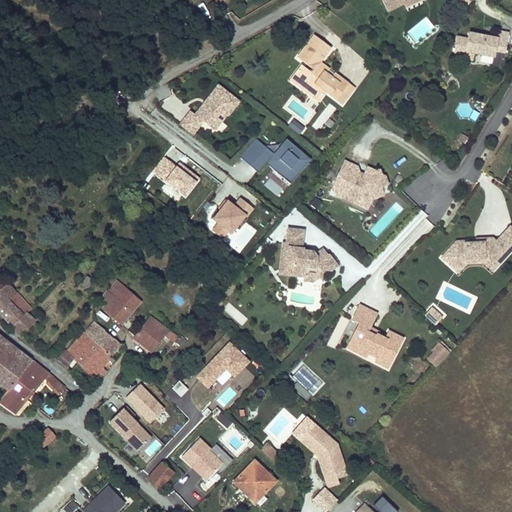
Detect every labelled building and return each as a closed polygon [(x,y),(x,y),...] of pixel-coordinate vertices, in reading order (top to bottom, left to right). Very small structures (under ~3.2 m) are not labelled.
[(382,0),(389,12),(404,4),(406,7),(418,1),(417,0),(382,0)] [(470,30),(469,36),(458,34),(455,50),(466,53),(467,50),(475,51),(496,55),(494,64),(503,66),(510,31),(500,29),(499,36),(470,30)] [(302,66),(294,76),(321,97),(325,91),(342,103),(353,88),(334,74),(331,78),(324,73),(316,66),(319,62),(330,48),(314,36),(297,57),(313,70),(311,73),(302,66)] [(474,58),(475,51),(467,50),(466,53),(465,56),(474,58)] [(319,62),(316,66),(324,73),(327,68),(319,62)] [(321,97),(294,76),(291,79),(318,100),(321,97)] [(201,121),(208,126),(220,111),(225,114),(226,115),(237,101),(217,84),(193,114),(189,110),(184,117),(196,127),(201,121)] [(220,111),(208,126),(213,130),(225,114),(220,111)] [(196,127),(184,117),(179,123),(191,134),(196,127)] [(305,127),(294,120),(289,128),(300,135),(305,127)] [(457,141),(463,145),(467,138),(462,135),(457,141)] [(311,159),(286,140),(275,155),(257,141),(248,153),(244,158),(262,171),(266,167),(291,186),(311,159)] [(163,158),(153,171),(185,195),(195,182),(198,178),(180,164),(177,168),(163,158)] [(40,159),(28,161),(29,168),(41,165),(40,159)] [(26,161),(17,162),(19,170),(28,168),(26,161)] [(344,161),(339,172),(347,175),(348,178),(350,178),(357,175),(361,177),(362,174),(359,172),(357,166),(344,161)] [(366,166),(362,174),(361,177),(357,175),(350,178),(348,178),(347,175),(339,172),(331,189),(340,192),(338,195),(355,202),(359,193),(368,197),(370,196),(371,198),(384,192),(381,185),(387,182),(383,174),(380,173),(378,169),(374,170),(366,166)] [(359,193),(355,202),(367,208),(371,198),(370,196),(368,197),(359,193)] [(324,202),(316,197),(310,206),(318,211),(324,202)] [(225,239),(228,234),(232,237),(253,209),(240,199),(234,208),(227,202),(212,222),(217,226),(214,230),(225,239)] [(456,242),(441,258),(454,270),(464,260),(491,258),(498,264),(511,249),(511,229),(509,227),(496,242),(475,243),(464,244),(464,242),(456,242)] [(283,242),(279,270),(291,272),(291,275),(304,276),(305,272),(315,274),(316,270),(322,271),(328,268),(323,260),(328,257),(323,250),(316,255),(310,255),(307,251),(303,251),(304,249),(301,248),(303,230),(288,228),(286,242),(283,242)] [(328,257),(323,260),(328,268),(330,271),(337,267),(330,256),(328,257)] [(464,260),(454,270),(457,273),(466,264),(483,263),(492,271),(498,264),(491,258),(464,260)] [(304,276),(303,280),(313,282),(323,280),(327,277),(322,271),(316,270),(315,274),(305,272),(304,276)] [(104,306),(102,308),(120,324),(140,301),(117,282),(107,293),(106,293),(102,297),(99,295),(96,300),(104,306)] [(0,289),(0,314),(13,328),(22,335),(35,322),(25,314),(30,309),(19,298),(7,284),(0,289)] [(387,369),(402,339),(388,332),(384,339),(376,335),(368,331),(369,328),(376,314),(359,305),(352,320),(359,323),(351,339),(360,344),(358,349),(367,354),(376,359),(375,362),(387,369)] [(441,318),(432,308),(424,316),(434,325),(441,318)] [(135,337),(133,339),(147,350),(151,352),(165,335),(173,342),(177,338),(150,317),(135,337)] [(94,322),(84,333),(111,357),(120,344),(104,331),(104,330),(94,322)] [(84,333),(75,343),(94,362),(90,367),(99,376),(102,373),(100,371),(111,357),(84,333)] [(0,384),(8,391),(32,361),(0,336),(0,384)] [(358,349),(360,344),(351,339),(346,348),(365,357),(367,354),(358,349)] [(65,350),(57,360),(66,369),(73,359),(95,380),(99,376),(90,367),(94,362),(75,343),(67,351),(65,350)] [(250,363),(242,356),(230,344),(196,378),(209,390),(226,372),(234,380),(250,363)] [(435,367),(448,353),(438,344),(431,351),(433,352),(427,359),(435,367)] [(0,400),(0,401),(16,414),(27,400),(45,379),(49,374),(38,365),(32,361),(8,391),(0,400)] [(47,383),(59,394),(65,388),(52,377),(48,382),(47,383)] [(297,383),(293,388),(306,401),(311,396),(297,383)] [(163,409),(141,386),(126,399),(148,423),(163,409)] [(149,437),(123,410),(110,422),(136,449),(149,437)] [(222,415),(217,421),(227,430),(232,424),(222,415)] [(35,441),(41,449),(55,437),(49,429),(35,441)] [(336,446),(318,430),(315,433),(311,429),(302,439),(319,455),(320,457),(318,458),(323,475),(343,468),(336,446)] [(206,481),(218,468),(221,471),(232,459),(229,456),(216,444),(210,450),(199,439),(181,457),(206,481)] [(320,457),(319,455),(302,439),(300,442),(318,458),(320,457)] [(271,448),(266,444),(260,450),(265,455),(270,449),(271,448)] [(270,449),(265,455),(272,461),(277,456),(270,449)] [(21,457),(26,463),(32,458),(27,452),(21,457)] [(283,462),(277,456),(272,461),(278,468),(283,462)] [(233,482),(239,488),(242,485),(252,494),(249,497),(255,503),(276,481),(254,461),(233,482)] [(161,464),(148,478),(160,488),(173,473),(161,463),(161,464)] [(346,477),(343,468),(323,475),(326,483),(346,477)] [(194,485),(200,479),(190,470),(165,497),(177,508),(184,500),(193,509),(206,495),(194,485)] [(108,485),(83,510),(84,511),(115,511),(125,503),(108,485)] [(242,485),(239,488),(249,497),(252,494),(242,485)] [(326,488),(315,498),(326,509),(337,499),(326,488)] [(70,499),(64,509),(68,511),(71,511),(77,504),(70,499)]
